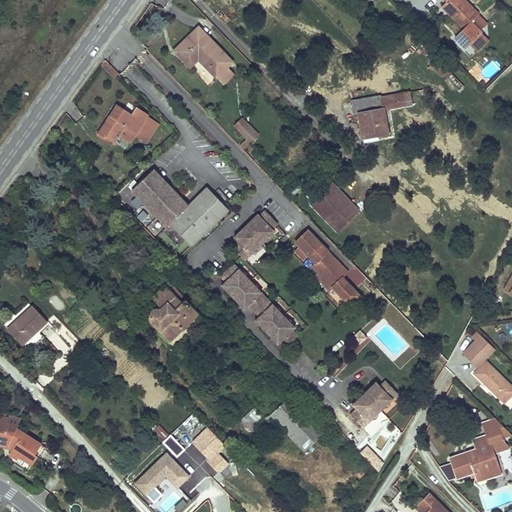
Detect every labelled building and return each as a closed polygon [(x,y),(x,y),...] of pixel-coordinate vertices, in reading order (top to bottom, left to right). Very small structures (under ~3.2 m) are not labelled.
[(464,0),(447,0),(448,0),(442,7),(463,28),(454,37),(466,49),(481,33),(471,22),(479,14),(464,0)] [(199,28),(175,51),(190,66),(198,58),(216,77),(217,76),(224,83),(234,73),(227,67),(231,62),(199,28)] [(436,59),(431,64),(442,76),(448,70),(436,59)] [(118,74),(107,62),(101,67),(113,79),(118,74)] [(409,92),(381,97),(381,96),(356,100),(359,114),(363,134),(377,131),(378,135),(387,133),(383,109),(411,104),(409,92)] [(359,114),(356,100),(351,101),(353,114),(359,114)] [(115,141),(120,134),(124,126),(135,133),(140,137),(151,144),(162,128),(150,120),(152,117),(147,113),(146,114),(136,108),(131,115),(116,105),(98,133),(105,138),(106,136),(115,141)] [(234,125),(239,130),(246,123),(242,118),(234,125)] [(246,123),(239,130),(247,138),(240,145),(243,149),(258,135),(246,123)] [(124,126),(120,134),(130,141),(135,133),(124,126)] [(377,131),(363,134),(364,143),(379,140),(378,135),(377,131)] [(191,245),(229,209),(207,186),(206,186),(204,189),(185,207),(180,202),(183,200),(152,168),(131,189),(167,226),(170,223),(191,245)] [(333,182),(310,204),(337,232),(360,210),(333,182)] [(265,209),(260,214),(255,219),(254,218),(240,231),(242,232),(236,238),(239,240),(233,246),(246,260),(276,231),(273,228),(279,223),(265,209)] [(309,230),(297,242),(316,262),(312,265),(319,272),(333,287),(350,305),(360,295),(343,278),(349,272),(309,230)] [(261,326),(274,340),(276,338),(281,344),(286,350),(300,337),(294,331),(297,328),(234,262),(220,276),(226,281),(223,284),(229,289),(227,291),(240,304),(242,303),(247,308),(249,306),(260,317),(257,319),(263,325),(261,326)] [(356,285),(364,280),(358,268),(349,272),(356,285)] [(159,272),(152,278),(157,283),(164,277),(159,272)] [(333,287),(319,272),(316,275),(331,290),(333,287)] [(168,283),(165,286),(182,304),(185,301),(168,283)] [(165,286),(153,298),(162,307),(160,309),(156,310),(154,311),(152,313),(151,314),(151,318),(151,321),(170,340),(197,313),(185,301),(182,304),(165,286)] [(162,307),(153,298),(151,300),(148,306),(146,310),(146,314),(146,318),(147,321),(148,325),(172,349),(203,319),(197,313),(170,340),(151,321),(151,318),(151,314),(152,313),(154,311),(156,310),(160,309),(162,307)] [(32,306),(8,329),(22,344),(46,322),(32,306)] [(245,333),(237,326),(231,332),(238,339),(245,333)] [(495,348),(481,334),(477,339),(464,352),(479,367),(474,372),(491,389),(493,387),(497,391),(495,393),(504,402),(511,393),(511,386),(486,360),(485,361),(483,359),(495,348)] [(375,382),(351,405),(355,409),(349,414),(362,428),(366,425),(368,427),(370,425),(372,427),(396,404),(394,402),(396,400),(394,398),(398,395),(385,381),(379,386),(375,382)] [(294,393),(289,397),(315,424),(320,420),(294,393)] [(234,426),(241,419),(255,407),(259,403),(251,395),(226,419),(234,426)] [(315,424),(289,397),(270,415),(305,451),(323,433),(315,424)] [(255,407),(241,419),(253,432),(266,419),(255,407)] [(488,453),(494,451),(509,446),(508,443),(505,441),(504,441),(502,435),(510,433),(496,419),(484,423),(488,435),(473,440),(476,450),(450,458),(456,477),(474,471),(475,474),(484,470),(486,477),(495,474),(488,453)] [(0,442),(10,445),(11,443),(14,446),(11,450),(20,456),(33,465),(38,456),(35,454),(41,445),(17,429),(18,426),(7,423),(0,421),(0,442)] [(157,426),(153,433),(164,439),(168,432),(157,426)] [(170,435),(163,442),(178,457),(185,449),(170,435)] [(10,445),(0,442),(0,445),(9,448),(11,450),(14,446),(11,443),(10,445)] [(20,456),(11,450),(9,453),(18,459),(20,456)] [(494,451),(488,453),(495,474),(501,473),(494,451)] [(179,466),(167,454),(135,485),(147,498),(154,505),(163,496),(156,489),(166,479),(179,492),(192,479),(190,478),(181,468),(179,466)] [(181,468),(190,478),(197,471),(188,461),(181,468)] [(451,465),(442,467),(446,481),(455,479),(451,465)] [(484,470),(475,474),(477,481),(486,477),(484,470)] [(448,511),(430,494),(417,507),(422,511),(448,511)] [(181,511),(188,506),(183,501),(176,508),(179,511),(181,511)]
